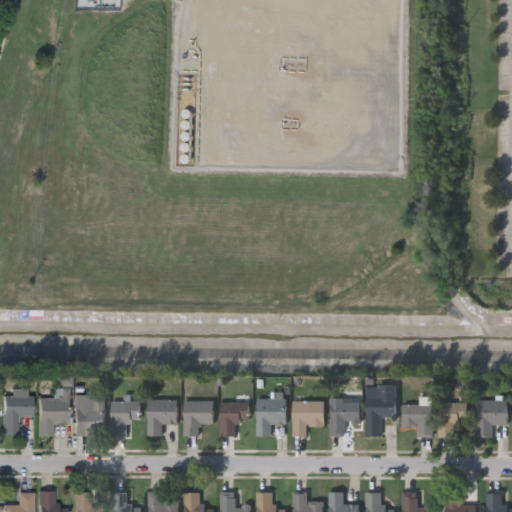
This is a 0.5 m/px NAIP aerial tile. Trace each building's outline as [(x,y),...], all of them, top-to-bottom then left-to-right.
[(379,416),(379,436),(364,436),(364,384),(394,384),(394,416),(379,416)] [(358,389),(358,422),(342,422),(342,434),(328,434),(328,397),(339,397),(339,389),(358,389)] [(16,415),(15,434),(0,434),(0,390),(24,390),(24,395),(31,395),(31,415),(16,415)] [(73,434),(73,393),(94,393),(94,405),(104,405),(104,434),(73,434)] [(67,422),(51,422),(51,434),(36,434),(36,395),(67,395),(67,422)] [(284,422),(269,422),(269,434),(255,434),(255,397),(284,397),(284,422)] [(160,434),(146,434),(146,399),(176,399),(176,422),(160,422),(160,434)] [(304,424),(304,434),(291,434),(291,399),(322,399),(322,424),(304,424)] [(475,399),(506,399),(506,423),(490,423),(490,435),(475,435),(475,399)] [(138,400),(138,419),(125,419),(125,434),(110,434),(110,400),(138,400)] [(182,434),(182,401),(211,401),(211,423),(196,423),(196,434),(182,434)] [(246,401),(246,418),(234,418),(234,434),(218,434),(218,401),(246,401)] [(465,401),(465,419),(453,419),(453,436),(437,436),(437,401),(465,401)] [(430,436),(416,436),(416,425),(401,425),(401,403),(430,403),(430,436)] [(36,511),(36,489),(52,489),(52,505),(64,505),(64,511),(36,511)] [(102,506),(102,511),(72,511),(72,490),(88,490),(88,506),(102,506)] [(177,511),(145,511),(145,490),(162,490),(162,492),(177,492),(177,511)] [(233,490),(233,504),(247,504),(247,511),(218,511),(218,490),(233,490)] [(255,511),(255,490),(270,490),(270,506),(283,506),(283,511),(255,511)] [(327,511),(327,490),(341,490),(341,502),(357,502),(357,511),(327,511)] [(363,511),(363,490),(379,490),(379,505),(392,505),(392,511),(363,511)] [(429,504),(429,511),(399,511),(399,490),(415,490),(415,504),(429,504)] [(31,491),(31,511),(0,511),(0,504),(16,504),(16,491),(31,491)] [(138,511),(109,511),(109,491),(124,491),(124,504),(138,504),(138,511)] [(182,511),(182,491),(197,491),(197,506),(211,506),(211,511),(182,511)] [(511,511),(484,511),(484,491),(500,491),(500,504),(511,504),(511,511)] [(305,500),(321,500),(321,511),(291,511),(291,492),(305,492),(305,500)] [(459,495),(459,502),(473,502),(473,511),(444,511),(444,495),(459,495)]
